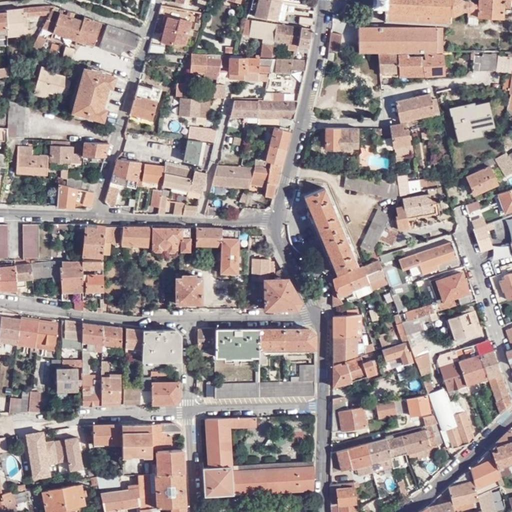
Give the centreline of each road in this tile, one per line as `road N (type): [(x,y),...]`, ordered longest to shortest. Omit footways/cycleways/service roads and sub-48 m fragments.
road 1 (residential): [(146,0),(144,33),(92,216)]
road 2 (residential): [(0,307),(141,325),(186,321)]
road 3 (residential): [(511,379),(456,213)]
road 4 (secondary): [(401,511),(511,415)]
road 5 (residential): [(194,221),(234,89)]
road 6 (residential): [(187,412),(322,406)]
road 7 (residential): [(186,321),(318,316)]
road 8 (secondary): [(321,0),(297,125)]
